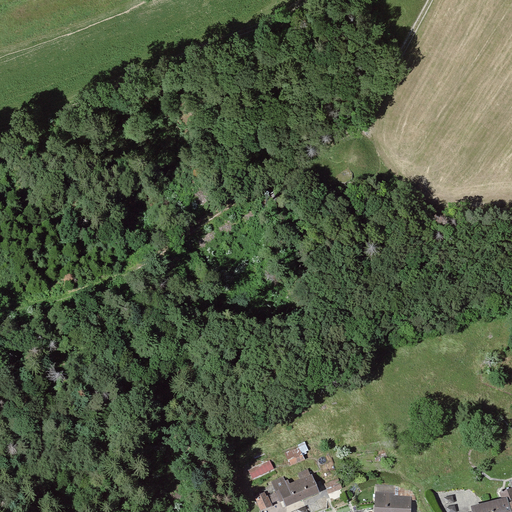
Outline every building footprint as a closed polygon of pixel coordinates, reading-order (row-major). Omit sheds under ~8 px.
[(298,447),(285,453),(291,465),(303,459),(298,447)] [(271,461),(249,467),(252,477),(274,470),(271,461)] [(272,482),(281,502),(284,500),(287,506),(318,492),(311,476),(286,486),(283,478),(272,482)] [(338,479),(325,484),(329,494),(342,488),(338,479)] [(374,486),(374,498),(374,511),(412,511),(413,496),(393,496),(393,487),(374,486)] [(264,493),(255,498),(261,511),(264,511),(272,508),(264,493)] [(511,511),(511,493),(469,507),(470,511),(511,511)]
